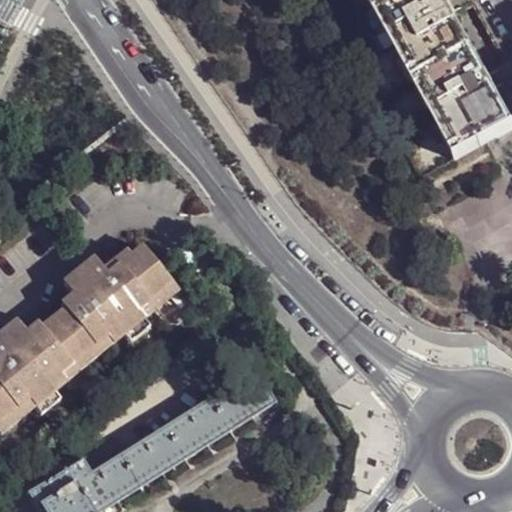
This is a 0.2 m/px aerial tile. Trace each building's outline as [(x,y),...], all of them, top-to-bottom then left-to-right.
[(368,0),(456,161),(511,129),(511,120),(445,0),(368,0)] [(173,285),(143,249),(132,258),(109,276),(106,271),(100,264),(80,281),(90,293),(78,302),(66,312),(43,330),(32,339),(21,349),(11,337),(0,346),(0,363),(1,365),(0,365),(0,425),(30,401),(36,408),(56,393),(68,383),(61,376),(108,338),(113,345),(125,335),(145,319),(139,313),(173,285)] [(109,276),(132,258),(128,253),(106,271),(109,276)] [(80,281),(100,264),(96,260),(76,276),(80,281)] [(80,281),(76,276),(64,285),(74,297),(78,302),(90,293),(80,281)] [(139,313),(145,319),(178,292),(173,285),(139,313)] [(66,312),(78,302),(74,297),(62,307),(66,312)] [(145,319),(125,335),(131,342),(150,326),(145,319)] [(21,349),(32,339),(29,334),(19,323),(7,332),(11,337),(21,349)] [(32,339),(43,330),(40,326),(29,334),(32,339)] [(0,346),(11,337),(7,332),(0,337),(0,346)] [(108,338),(61,376),(68,383),(113,345),(108,338)] [(118,457),(111,445),(84,461),(83,460),(32,493),(43,511),(104,511),(278,406),(258,373),(118,457)] [(56,393),(36,408),(42,415),(61,400),(56,393)] [(30,401),(0,425),(0,434),(2,436),(36,408),(30,401)] [(43,511),(32,493),(28,496),(38,511),(43,511)]
